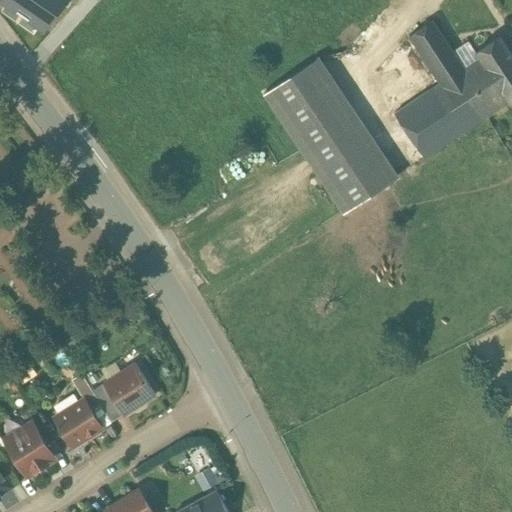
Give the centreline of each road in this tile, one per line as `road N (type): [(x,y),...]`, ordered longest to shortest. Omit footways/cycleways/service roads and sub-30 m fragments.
road 1 (secondary): [(227,392),(120,215),(0,55)]
road 2 (residential): [(43,511),(227,392)]
road 3 (secondary): [(287,511),(227,392)]
